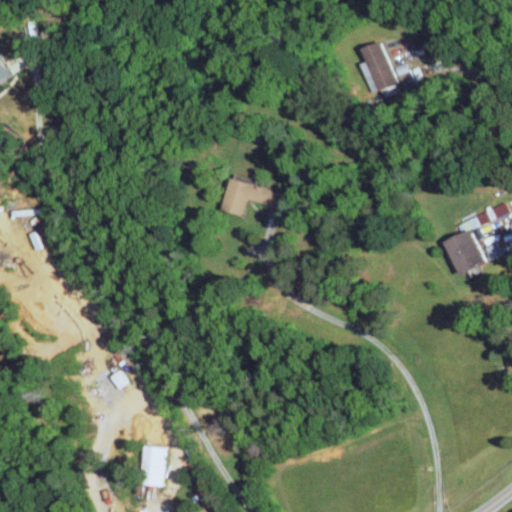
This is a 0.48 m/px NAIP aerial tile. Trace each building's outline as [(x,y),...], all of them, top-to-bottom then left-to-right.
[(372,91),(403,83),(398,65),(393,66),(387,41),(367,46),(370,60),(364,62),(372,91)] [(0,86),(18,75),(0,46),(0,86)] [(246,213),(250,197),(280,205),(284,189),(235,176),(226,208),(246,213)] [(490,258),(505,252),(503,245),(511,240),(511,234),(508,225),(511,223),(511,211),(507,200),(493,206),(494,207),(460,221),(465,232),(477,227),(490,258)] [(451,240),(466,273),(492,261),(476,228),(451,240)] [(169,445),(150,442),(144,481),(163,484),(169,445)] [(207,506),(221,499),(212,481),(198,488),(207,506)]
